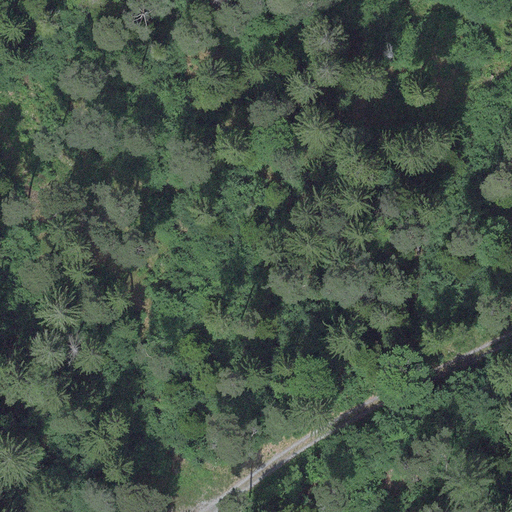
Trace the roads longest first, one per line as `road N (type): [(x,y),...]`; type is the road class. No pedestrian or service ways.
road 1 (track): [(207,511),(323,434),(511,337)]
road 2 (track): [(0,122),(123,268)]
